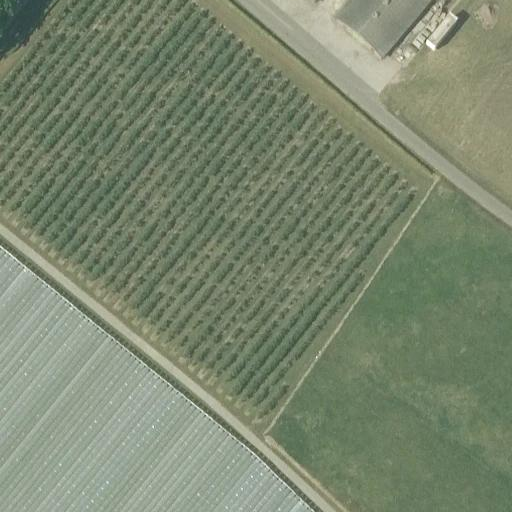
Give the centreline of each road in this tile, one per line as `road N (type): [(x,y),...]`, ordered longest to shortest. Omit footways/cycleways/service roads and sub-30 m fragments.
road 1 (unknown): [(0,227),(255,439),(327,511)]
road 2 (unclassified): [(511,206),(246,0)]
